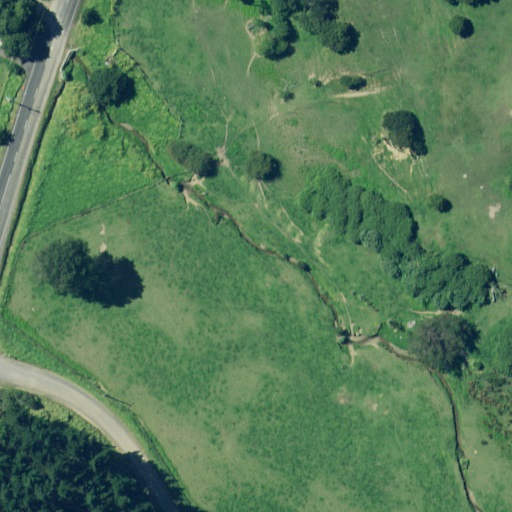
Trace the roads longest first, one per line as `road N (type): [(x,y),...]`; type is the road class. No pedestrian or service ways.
road 1 (unclassified): [(0,369),(76,395),(165,511)]
road 2 (secondary): [(0,210),(68,0)]
